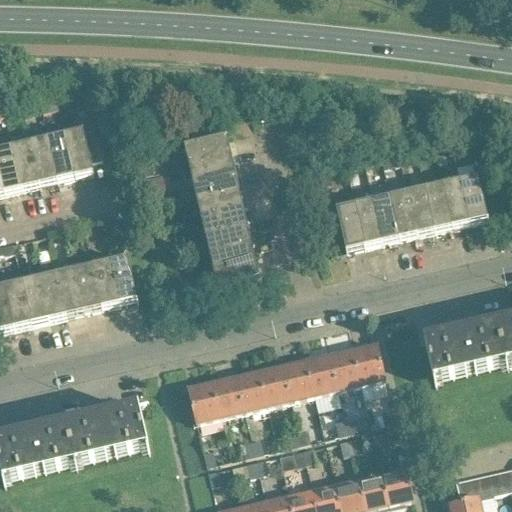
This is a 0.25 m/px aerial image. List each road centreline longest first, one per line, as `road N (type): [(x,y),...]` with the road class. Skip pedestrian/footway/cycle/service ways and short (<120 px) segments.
road 1 (primary): [(0,20),(343,41),(511,64)]
road 2 (residential): [(302,319),(0,389)]
road 3 (residential): [(511,270),(302,319)]
road 4 (residential): [(302,319),(264,144)]
road 5 (residential): [(0,237),(136,205)]
